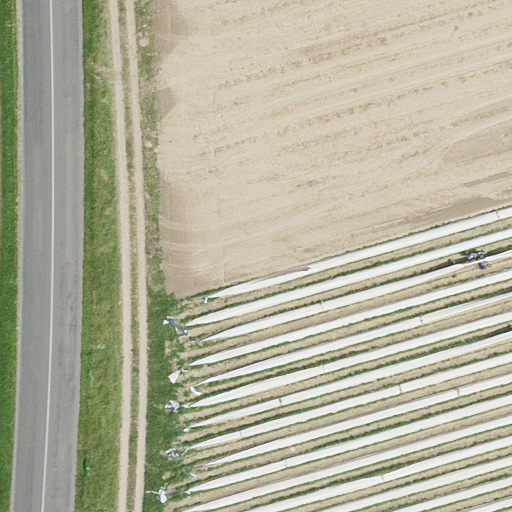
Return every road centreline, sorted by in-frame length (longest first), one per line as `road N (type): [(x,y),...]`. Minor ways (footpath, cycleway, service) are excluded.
road 1 (track): [(130,511),(136,438),(119,0)]
road 2 (tertiary): [(40,511),(52,97),(47,0)]
